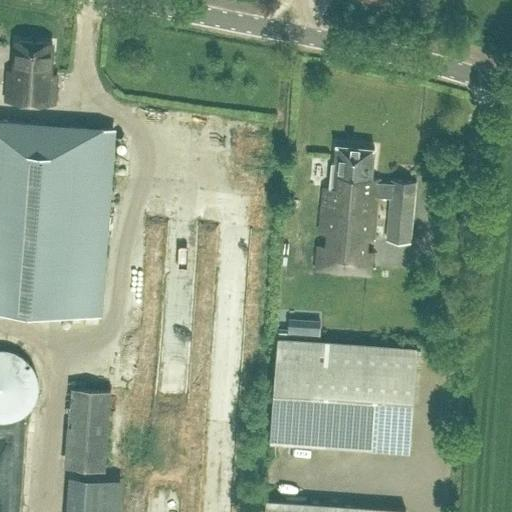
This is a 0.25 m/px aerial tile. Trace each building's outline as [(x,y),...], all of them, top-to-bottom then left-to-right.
[(14,71),(8,70),(6,99),(54,102),(55,92),(49,91),(52,40),(16,38),(14,71)] [(0,118),(0,305),(99,312),(112,127),(0,118)] [(376,141),(373,165),(382,166),(384,142),(376,141)] [(371,174),(374,146),(336,143),(334,161),(331,160),(328,186),(324,185),(320,230),(326,232),(325,245),(318,243),(316,269),(371,274),(372,257),(373,249),(368,248),(370,238),(376,238),(379,195),(390,196),(387,239),(411,241),(417,178),(391,175),(391,179),(381,178),(381,174),(371,174)] [(146,284),(131,284),(130,321),(145,322),(146,284)] [(308,323),(307,337),(319,338),(320,324),(308,323)] [(409,450),(416,345),(319,338),(307,337),(278,335),(270,439),(409,450)] [(1,347),(0,347),(0,420),(7,421),(19,416),(29,408),(35,397),(38,384),(33,366),(24,356),(13,350),(1,347)] [(403,511),(404,503),(264,492),(262,511),(403,511)]
